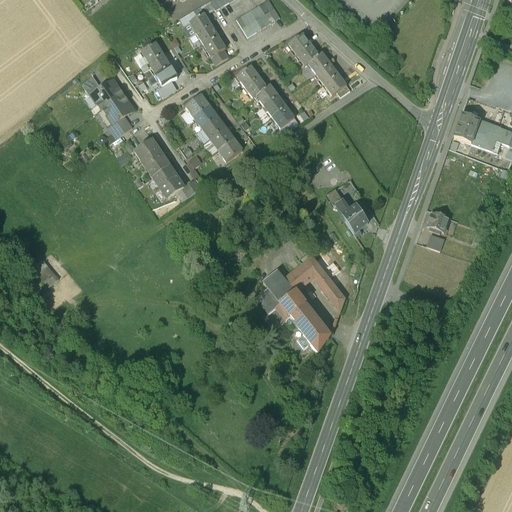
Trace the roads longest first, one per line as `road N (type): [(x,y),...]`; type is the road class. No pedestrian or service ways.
road 1 (secondary): [(437,129),(301,511)]
road 2 (motorway): [(511,289),(405,511)]
road 3 (residential): [(308,19),(153,115)]
road 4 (motorway): [(432,511),(511,349)]
road 5 (residential): [(308,19),(437,129)]
road 6 (secondary): [(482,0),(437,129)]
